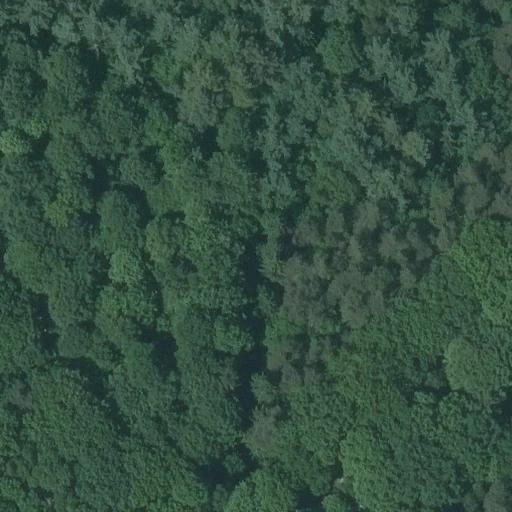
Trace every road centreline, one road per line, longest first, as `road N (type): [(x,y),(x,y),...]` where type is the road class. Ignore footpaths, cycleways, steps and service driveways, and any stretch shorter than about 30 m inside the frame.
road 1 (track): [(511,271),(290,511)]
road 2 (track): [(0,256),(146,511)]
